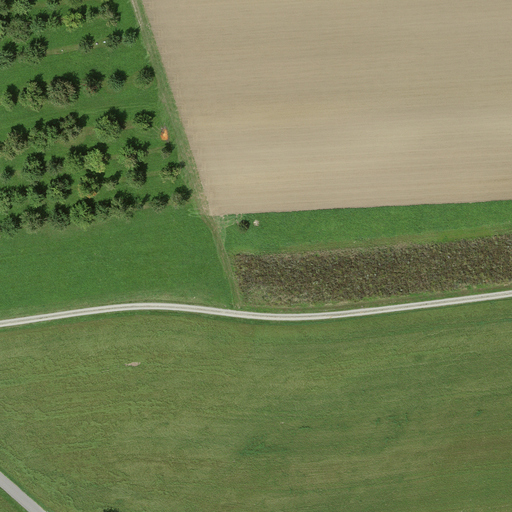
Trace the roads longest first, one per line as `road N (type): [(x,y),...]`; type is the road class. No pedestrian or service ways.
road 1 (track): [(511,294),(339,315),(143,306),(0,325)]
road 2 (track): [(136,0),(194,174)]
